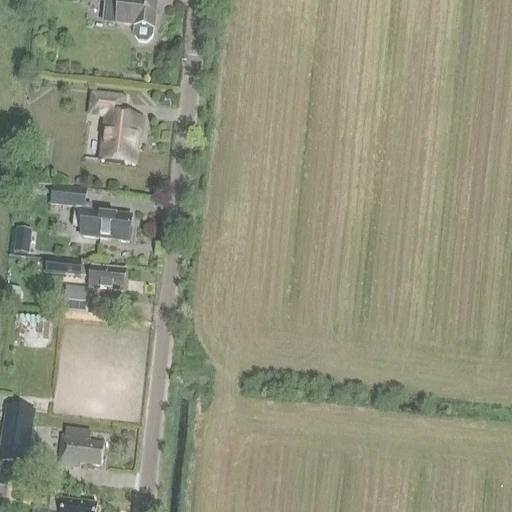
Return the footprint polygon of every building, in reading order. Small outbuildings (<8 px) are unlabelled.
[(118,5),(116,25),(133,28),(134,28),(133,36),(138,43),(146,44),(152,38),(153,30),(157,0),(153,0),(105,0),(105,4),(118,5)] [(93,118),(109,119),(104,165),(138,169),(141,141),(144,142),(146,123),(125,121),(127,101),(95,97),(93,118)] [(133,227),(102,224),(103,217),(86,215),(88,194),(55,191),(53,208),(77,211),(75,231),(84,232),(83,241),(99,242),(99,243),(131,246),(133,227)] [(17,231),(15,243),(30,244),(31,232),(17,231)] [(47,260),(45,275),(60,277),(95,281),(94,292),(125,295),(127,274),(95,271),(95,266),(62,262),(47,260)] [(87,316),(90,291),(66,288),(63,314),(87,316)] [(21,290),(4,289),(3,307),(20,308),(21,290)] [(33,414),(5,409),(0,441),(0,463),(24,468),(33,414)] [(69,440),(65,440),(61,468),(83,471),(83,467),(104,469),(106,448),(92,446),(93,436),(70,433),(69,440)] [(9,479),(0,478),(0,487),(8,488),(9,479)] [(98,511),(99,509),(65,504),(53,502),(52,511),(98,511)]
